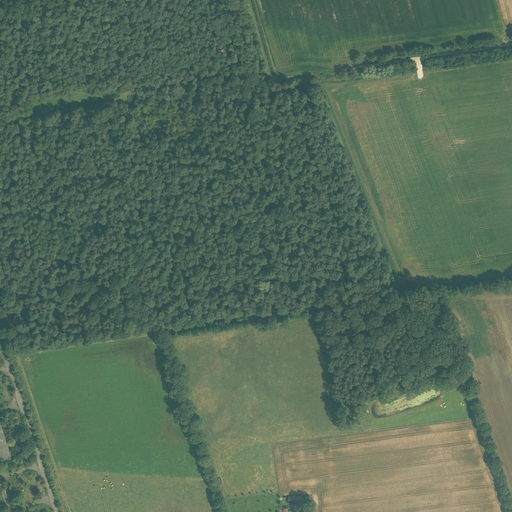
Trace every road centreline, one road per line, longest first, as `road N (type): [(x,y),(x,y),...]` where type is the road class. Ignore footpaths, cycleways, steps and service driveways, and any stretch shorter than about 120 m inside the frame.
road 1 (unclassified): [(511,45),(360,67)]
road 2 (unclassified): [(40,465),(0,342)]
